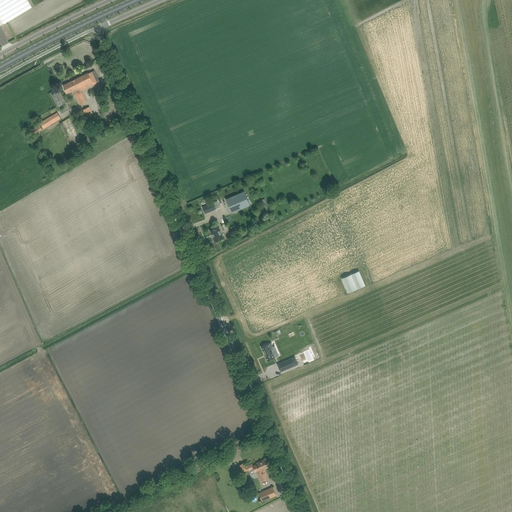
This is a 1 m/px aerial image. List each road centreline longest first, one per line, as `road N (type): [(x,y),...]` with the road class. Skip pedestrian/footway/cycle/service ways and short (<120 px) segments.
road 1 (unclassified): [(267,429),(172,206)]
road 2 (unclassified): [(109,511),(267,429)]
road 3 (track): [(172,206),(121,88)]
